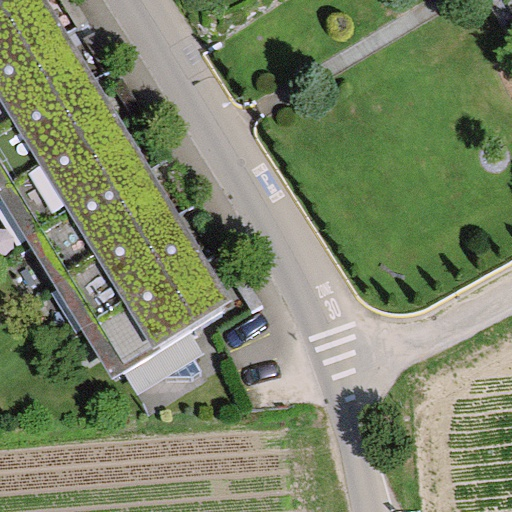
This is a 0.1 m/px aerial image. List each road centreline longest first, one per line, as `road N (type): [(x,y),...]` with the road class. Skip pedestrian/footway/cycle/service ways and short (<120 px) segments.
road 1 (unclassified): [(139,0),(310,279),(351,365),(380,511)]
road 2 (track): [(351,365),(511,288)]
